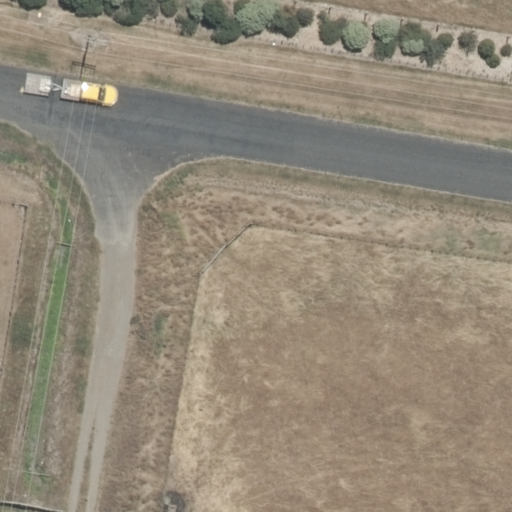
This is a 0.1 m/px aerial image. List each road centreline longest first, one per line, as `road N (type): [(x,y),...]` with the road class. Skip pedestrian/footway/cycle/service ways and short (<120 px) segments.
road 1 (unclassified): [(133,113),(87,511)]
road 2 (residential): [(133,113),(511,176)]
road 3 (residential): [(0,90),(133,113)]
